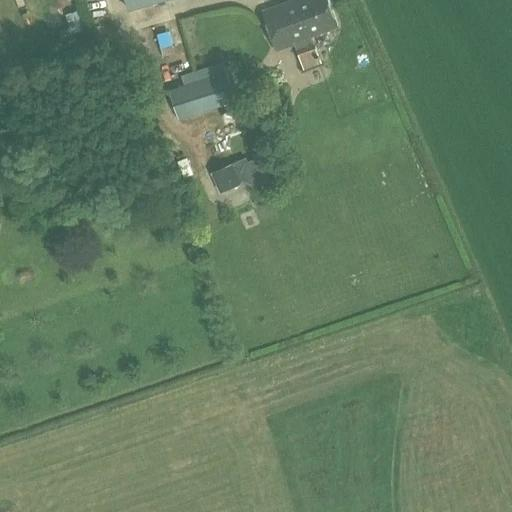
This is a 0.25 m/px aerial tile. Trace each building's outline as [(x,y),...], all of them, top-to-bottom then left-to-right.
[(111,0),(104,0),(96,5),(105,18),(118,10),(111,0)] [(158,0),(118,0),(122,10),(158,0)] [(266,14),(278,48),(295,42),(305,69),(322,62),(312,34),(336,25),(326,0),(310,0),(301,3),(301,1),(266,14)] [(189,89),(196,110),(235,97),(228,76),(189,89)] [(186,159),(177,162),(184,178),(192,175),(186,159)] [(245,164),(242,174),(245,184),(255,187),(264,183),(268,173),(264,164),(255,160),(245,164)] [(210,172),(218,192),(239,184),(231,164),(210,172)]
